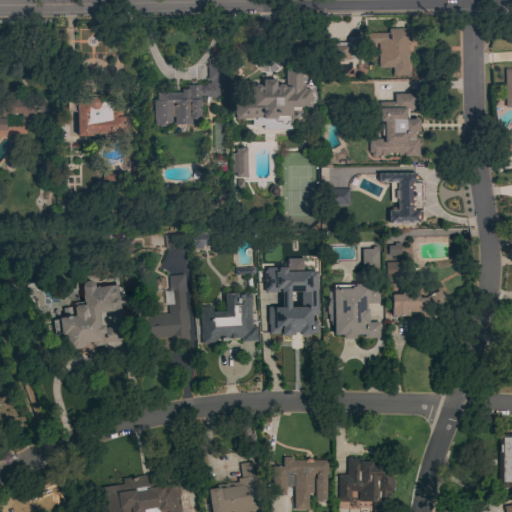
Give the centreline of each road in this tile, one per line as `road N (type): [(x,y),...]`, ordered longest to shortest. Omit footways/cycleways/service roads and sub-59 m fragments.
road 1 (residential): [(511,406),(205,406),(122,422),(0,475)]
road 2 (residential): [(420,511),(480,330),(489,277),(472,115),(472,0)]
road 3 (tertiary): [(411,0),(0,6)]
